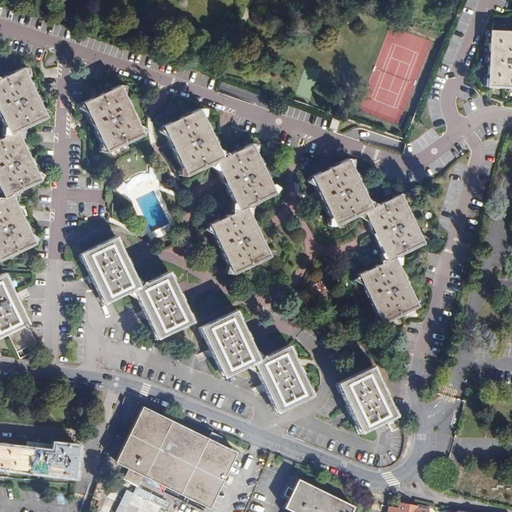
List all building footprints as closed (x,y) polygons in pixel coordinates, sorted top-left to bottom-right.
[(493,82),(493,90),(511,90),(511,33),(495,33),(495,42),(492,42),(491,81),(493,82)] [(0,78),(0,116),(9,136),(16,132),(17,132),(22,133),(23,129),(45,118),(22,69),(1,80),(0,78)] [(119,86),(83,104),(94,127),(107,153),(143,136),(119,86)] [(222,159),(222,158),(199,109),(163,127),(186,176),(209,165),(212,168),(216,162),(222,159)] [(340,132),(343,122),(333,118),(329,128),(340,132)] [(40,182),(16,132),(9,136),(4,135),(3,139),(0,140),(0,190),(4,199),(11,195),(16,196),(18,192),(40,182)] [(226,152),(222,158),(222,159),(216,162),(239,211),(246,208),(252,209),(253,205),(275,194),(252,145),(230,156),(226,152)] [(130,157),(114,171),(118,180),(123,184),(125,181),(129,184),(132,181),(138,177),(141,175),(147,174),(149,174),(152,174),(154,168),(155,168),(156,161),(152,154),(130,157)] [(365,212),(372,209),(349,160),(313,177),(321,195),(336,226),(359,215),(362,217),(365,212)] [(0,261),(35,245),(11,195),(4,199),(0,197),(0,261)] [(376,203),(372,209),(365,212),(373,229),(389,262),(396,258),(403,259),(403,255),(425,245),(401,195),(380,205),(376,203)] [(257,232),(246,208),(239,211),(210,225),(233,275),(269,258),(257,232)] [(104,304),(134,290),(139,287),(116,238),(81,255),(104,304)] [(420,308),(396,258),(389,262),(382,261),(382,265),(359,275),(371,299),(383,325),(420,308)] [(139,287),(134,290),(157,339),(192,323),(169,274),(139,287)] [(20,360),(26,357),(22,350),(37,343),(5,275),(0,276),(0,336),(8,333),(20,360)] [(224,377),(254,363),(259,360),(237,311),(201,328),(224,377)] [(259,360),(254,363),(277,412),(312,396),(289,346),(259,360)] [(374,367),(338,384),(362,433),(398,416),(374,367)] [(113,475),(95,511),(156,511),(163,500),(134,486),(140,474),(204,505),(230,452),(139,408),(113,461),(133,471),(127,482),(113,475)] [(399,419),(389,424),(393,431),(403,426),(399,419)] [(0,469),(73,478),(77,448),(53,445),(51,457),(0,450),(0,469)] [(455,466),(452,464),(450,463),(447,463),(445,463),(442,463),(440,464),(437,466),(435,468),(434,470),(433,473),(433,475),(432,477),(433,480),(434,483),(435,485),(437,487),(439,489),(441,489),(444,490),(446,490),(450,490),(453,489),(455,487),(457,485),(459,483),(459,481),(460,478),(460,475),(460,472),(458,470),(457,468),(455,466)] [(246,491),(253,493),(258,479),(251,476),(246,491)] [(163,495),(165,491),(143,479),(140,483),(163,495)] [(288,500),(284,509),(289,511),(351,511),(353,509),(297,481),(292,493),(287,490),(284,497),(288,500)]
